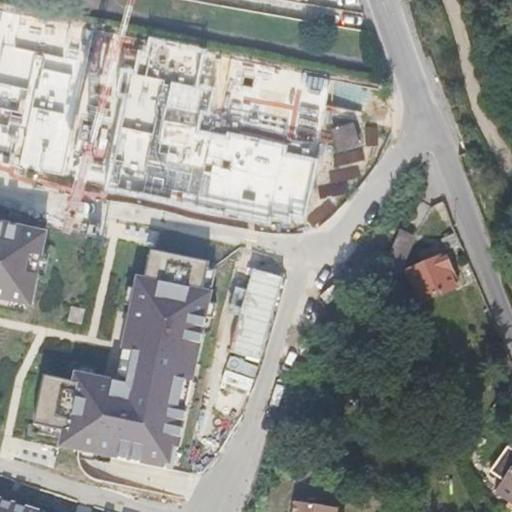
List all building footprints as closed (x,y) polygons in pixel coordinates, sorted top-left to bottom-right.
[(332,24),(335,8),(307,3),(304,18),(332,24)] [(360,143),(354,123),(334,129),(340,149),(360,143)] [(0,301),(38,308),(49,231),(0,221),(0,301)] [(391,282),(416,232),(402,225),(385,259),(380,257),(377,265),(385,268),(391,282)] [(453,285),(437,244),(419,251),(423,263),(406,269),(418,299),(453,285)] [(220,289),(139,272),(121,349),(116,371),(81,367),(78,379),(50,372),(41,418),(63,422),(63,444),(93,450),(183,470),(220,289)] [(511,443),(508,441),(487,472),(498,480),(492,491),(511,505),(511,443)] [(53,511),(0,494),(0,511),(53,511)] [(337,511),(338,510),(295,503),(293,511),(337,511)]
